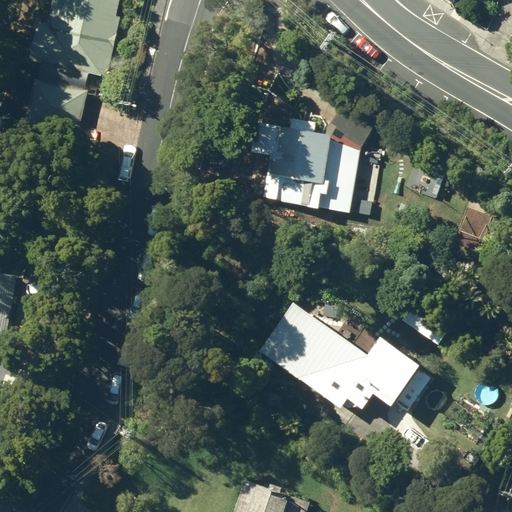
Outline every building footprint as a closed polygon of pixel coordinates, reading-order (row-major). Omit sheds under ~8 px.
[(25,126),(81,138),(91,93),(86,92),(90,76),(109,80),(123,20),(118,19),(122,0),(54,0),(48,26),(38,24),(30,62),(42,64),(38,81),(35,81),(25,126)] [(363,151),(378,127),(346,105),(324,139),(317,138),(318,127),(294,122),(292,132),(257,125),(251,156),(273,160),(264,204),(321,214),(324,198),(329,199),(332,180),(357,185),(363,151)] [(415,187),(438,198),(446,182),(424,170),(415,187)] [(0,275),(0,356),(8,358),(21,279),(0,275)] [(371,359),(296,305),(261,353),(344,414),(351,405),(366,416),(377,401),(395,414),(425,371),(384,341),(371,359)] [(9,369),(0,365),(0,407),(24,417),(40,376),(10,364),(9,369)] [(237,511),(311,511),(313,507),(248,484),(237,511)]
